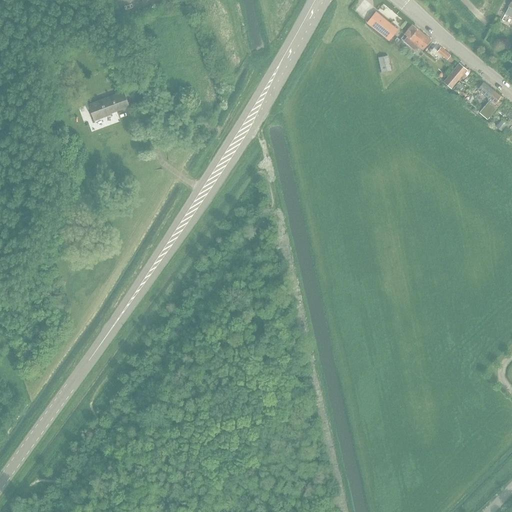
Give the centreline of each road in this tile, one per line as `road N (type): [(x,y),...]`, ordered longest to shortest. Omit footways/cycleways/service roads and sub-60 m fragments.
road 1 (tertiary): [(0,490),(261,106),(319,0)]
road 2 (residential): [(511,93),(404,3)]
